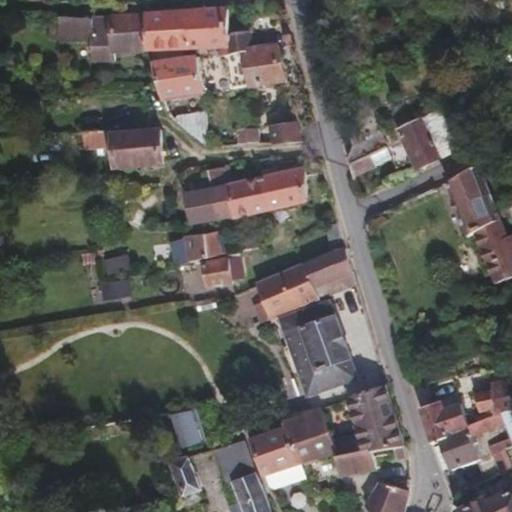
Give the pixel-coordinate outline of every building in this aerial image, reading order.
[(192,16),(193,52),(199,51),(200,57),(207,56),(206,50),(222,49),(223,58),(240,56),(252,54),(250,36),(231,38),(229,14),(205,16),(192,16)] [(150,43),(152,57),(193,52),(192,16),(149,19),(150,43)] [(108,21),(75,20),(74,38),(96,39),(96,66),(118,66),(118,59),(152,57),(150,43),(149,19),(108,21)] [(252,54),(240,56),(247,92),(286,86),(278,50),(252,54)] [(160,91),(163,106),(203,100),(195,63),(155,69),(160,91)] [(419,170),(463,151),(448,113),(404,131),(408,139),(349,163),(352,173),(372,166),(371,163),(383,158),(389,173),(416,162),(419,170)] [(179,118),(175,125),(208,154),(204,115),(179,118)] [(346,130),(353,149),(381,140),(375,121),(346,130)] [(271,128),(271,149),(288,148),(288,128),(271,128)] [(258,130),(237,131),(238,146),(259,145),(258,130)] [(110,138),(110,134),(72,137),(74,154),(111,152),(112,172),(162,169),(160,135),(110,138)] [(511,233),(507,236),(477,163),(445,179),(466,231),(474,229),(494,277),(511,269),(511,233)] [(212,192),(236,187),(231,169),(208,174),(212,192)] [(302,175),(261,184),(268,218),(305,209),(302,175)] [(261,184),(213,195),(222,223),(234,220),(236,225),(268,218),(261,184)] [(213,195),(210,185),(201,187),(203,198),(194,199),(186,201),(192,231),(222,223),(213,195)] [(203,198),(201,187),(192,189),(194,199),(203,198)] [(185,242),(188,268),(218,262),(214,238),(185,242)] [(306,269),(319,301),(337,293),(334,284),(353,277),(346,253),(306,269)] [(231,288),(226,264),(201,268),(206,294),(231,288)] [(319,301),(306,269),(298,273),(257,291),(270,325),(281,321),(321,305),(319,301)] [(126,284),(107,289),(110,303),(130,299),(126,284)] [(332,308),(282,324),(308,404),(358,386),(332,308)] [(505,385),(489,391),(493,401),(494,400),(509,395),(505,385)] [(385,391),(339,408),(341,415),(352,412),(365,458),(372,457),(403,452),(385,391)] [(494,400),(493,401),(489,391),(475,396),(480,413),(497,407),(494,400)] [(460,405),(456,394),(440,401),(443,410),(460,405)] [(494,400),(497,407),(499,414),(511,408),(511,394),(509,395),(494,400)] [(468,426),(460,405),(443,410),(440,401),(428,404),(418,408),(431,444),(469,429),(468,426)] [(508,439),(511,448),(511,447),(511,408),(499,414),(503,424),(508,439)] [(320,414),(283,427),(297,469),(333,456),(330,445),(320,414)] [(470,438),(503,424),(499,414),(483,420),(468,426),(469,429),(431,444),(442,473),(477,459),(470,438)] [(281,422),(246,433),(249,444),(262,482),(297,469),(283,427),(281,422)] [(498,442),(502,451),(511,448),(508,439),(498,442)] [(186,444),(189,452),(196,450),(193,442),(186,444)] [(335,463),(344,461),(338,442),(330,445),(333,456),(335,463)] [(509,469),(502,451),(492,455),(500,473),(509,469)] [(344,461),(335,463),(340,479),(370,475),(372,457),(365,458),(344,461)] [(199,497),(189,464),(172,469),(183,502),(198,497),(199,497)] [(267,511),(254,474),(243,477),(246,485),(234,489),(242,511),(267,511)] [(498,493),(458,511),(511,511),(511,482),(496,490),(498,493)] [(404,511),(407,495),(369,490),(362,511),(404,511)]
